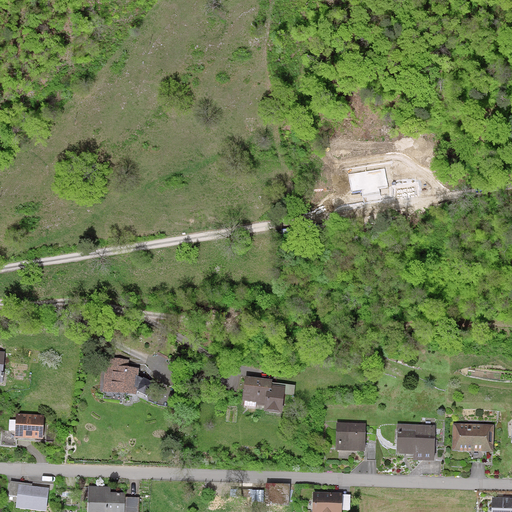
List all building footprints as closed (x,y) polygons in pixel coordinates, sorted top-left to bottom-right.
[(124,363),(107,361),(104,392),(134,395),(134,391),(137,391),(136,393),(146,398),(149,392),(152,385),(143,381),(142,382),(136,378),(136,372),(124,370),(124,363)] [(196,372),(195,379),(209,381),(210,373),(196,372)] [(268,389),(268,384),(246,381),(244,401),(243,407),(255,409),(255,406),(265,407),(265,412),(280,414),(283,391),(268,389)] [(10,422),(9,423),(8,432),(16,433),(15,438),(41,439),(42,419),(17,418),(16,422),(10,422)] [(338,426),(337,449),(362,450),(362,426),(338,426)] [(415,455),(415,461),(432,462),(434,429),(398,427),(396,454),(415,455)] [(455,428),(454,450),(485,451),(486,445),(490,445),(490,429),(455,428)] [(367,444),(366,460),(375,460),(375,444),(367,444)] [(44,511),(47,491),(18,488),(16,509),(40,511),(44,511)] [(123,511),(124,497),(119,497),(119,496),(116,496),(116,497),(109,497),(109,489),(88,489),(87,511),(123,511)] [(251,498),(251,503),(262,503),(262,493),(255,492),(255,494),(252,495),(252,492),(237,491),(237,498),(251,498)] [(339,511),(340,497),(314,496),(313,511),(339,511)] [(511,511),(511,502),(493,502),(492,511),(511,511)]
